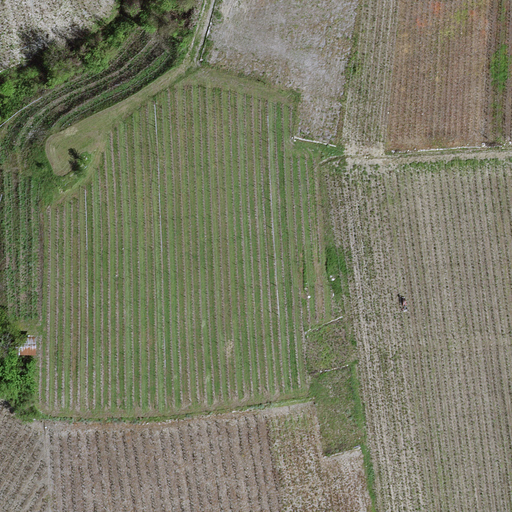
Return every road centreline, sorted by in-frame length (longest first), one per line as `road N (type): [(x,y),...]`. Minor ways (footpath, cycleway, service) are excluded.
road 1 (track): [(211,0),(182,70),(70,145)]
road 2 (track): [(511,153),(348,155)]
